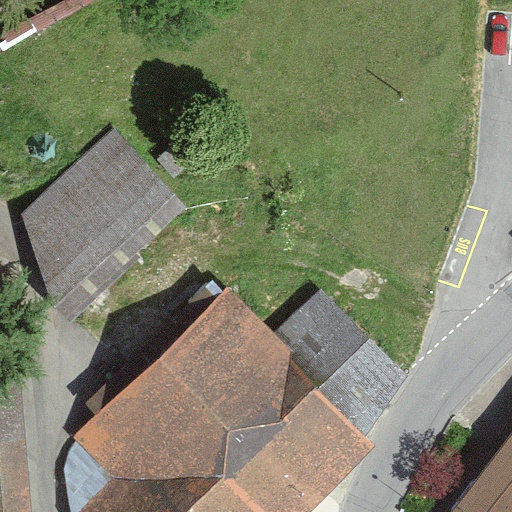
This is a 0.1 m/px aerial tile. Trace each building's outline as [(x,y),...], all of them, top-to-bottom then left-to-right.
[(69,322),(183,206),(106,132),(24,216),(49,303),(69,322)] [(322,289),(272,338),(365,435),(408,378),(322,289)] [(80,511),(306,511),(376,445),(365,435),(272,338),(226,291),(75,436),(116,478),(80,511)] [(0,511),(28,511),(18,381),(0,391),(0,511)] [(511,511),(511,445),(466,509),(470,511),(511,511)]
